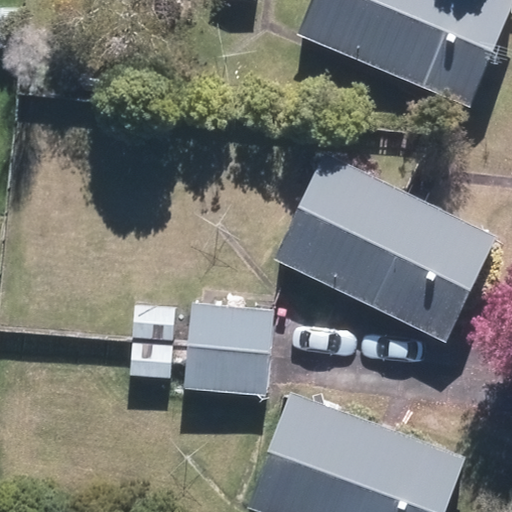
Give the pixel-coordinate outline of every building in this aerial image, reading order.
[(511,0),(323,0),(309,34),(481,108),(511,33),(511,0)] [(26,9),(0,8),(0,48),(25,49),(26,9)] [(336,153),(286,257),(457,340),(507,236),(336,153)] [(203,302),(198,345),(279,352),(284,309),(203,302)] [(143,305),(140,336),(181,338),(182,309),(143,305)] [(179,346),(139,344),(137,375),(176,377),(179,346)] [(279,352),(198,345),(195,389),(275,396),(279,352)] [(311,384),(267,498),(303,511),(459,511),(484,450),(311,384)]
